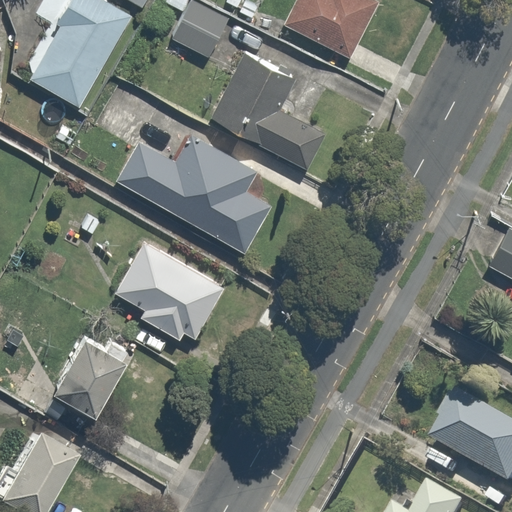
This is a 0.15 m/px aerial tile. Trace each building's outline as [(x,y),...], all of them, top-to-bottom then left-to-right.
[(56,22),(28,69),(62,89),(58,96),(74,105),(130,12),(109,0),(61,0),(50,19),(56,22)] [(202,0),(164,0),(181,8),(167,36),(204,55),(227,12),(202,0)] [(290,0),(281,18),(342,50),(367,0),(290,0)] [(293,70),(242,44),(209,110),(254,133),(253,137),(305,163),(322,128),(276,105),(293,70)] [(176,156),(134,131),(111,170),(242,247),(271,198),(241,180),(251,164),(192,129),(176,156)] [(511,224),(506,221),(485,262),(511,275),(511,224)] [(141,312),(154,329),(177,331),(185,328),(194,333),(223,283),(142,235),(111,287),(141,305),(141,312)] [(126,350),(82,325),(52,380),(96,404),(126,350)] [(511,412),(458,383),(428,438),(511,483),(511,412)] [(37,511),(73,443),(25,419),(5,459),(0,456),(0,501),(21,511),(37,511)] [(394,498),(387,511),(465,511),(471,500),(427,478),(412,507),(394,498)]
